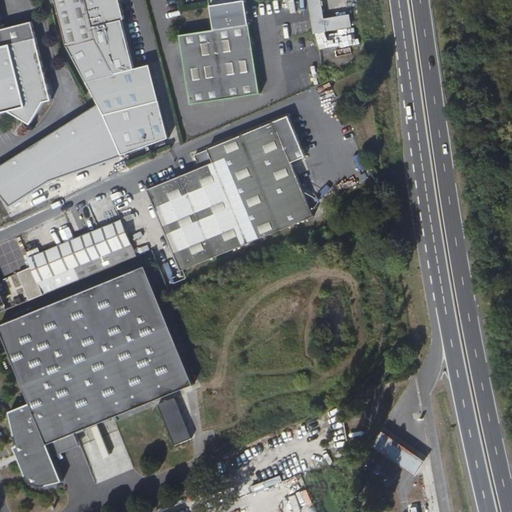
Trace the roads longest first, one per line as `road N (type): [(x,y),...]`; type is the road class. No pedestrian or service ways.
road 1 (trunk): [(508,511),(442,183),(417,0)]
road 2 (trunk): [(395,0),(458,405),(485,511)]
road 3 (unknown): [(153,0),(191,148),(294,103),(321,103),(333,115),(342,181)]
